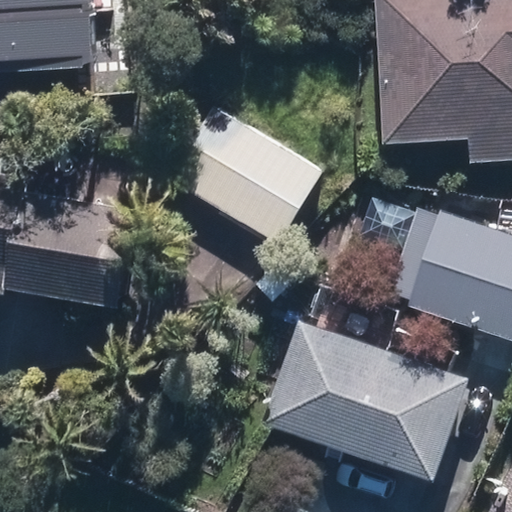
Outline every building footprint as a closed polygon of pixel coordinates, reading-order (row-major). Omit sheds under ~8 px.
[(0,0),(0,11),(87,6),(86,0),(0,0)] [(511,0),(371,0),(379,146),(467,143),(468,166),(511,163),(511,0)] [(0,11),(0,65),(90,60),(87,6),(0,11)] [(187,176),(297,241),(341,168),(230,103),(187,176)] [(42,273),(156,288),(169,183),(60,168),(62,158),(0,148),(0,272),(42,278),(42,273)] [(511,237),(419,206),(387,299),(511,340),(511,237)] [(302,321),(271,420),(441,476),(475,381),(372,345),(336,332),(302,321)]
